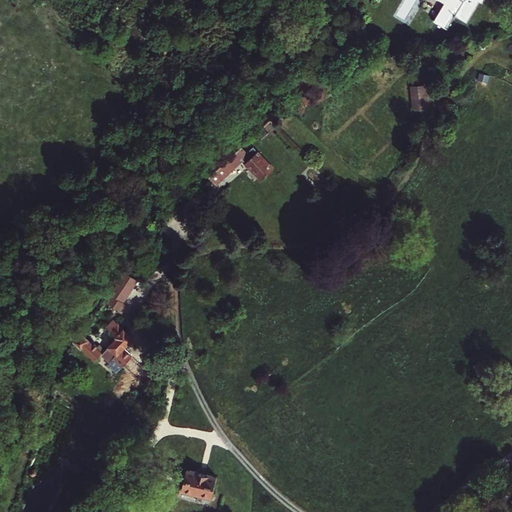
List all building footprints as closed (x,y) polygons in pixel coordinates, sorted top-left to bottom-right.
[(431,0),(438,4),(428,20),(447,32),(456,18),(468,25),(484,0),(431,0)] [(294,76),(306,89),(317,78),(314,75),(324,66),(317,58),(307,68),(305,66),(294,76)] [(435,65),(427,66),(428,76),(436,75),(435,65)] [(424,86),(420,87),(416,101),(426,100),(424,86)] [(416,101),(420,87),(412,88),(413,101),(416,101)] [(274,167),(251,142),(210,176),(215,182),(242,159),(260,179),(274,167)] [(123,366),(132,356),(125,349),(133,340),(132,335),(119,324),(112,331),(116,334),(112,338),(115,341),(106,351),(114,358),(112,360),(82,334),(76,342),(115,376),(123,366)] [(132,356),(123,366),(129,371),(138,361),(132,356)] [(187,468),(182,489),(212,496),(217,476),(187,468)]
